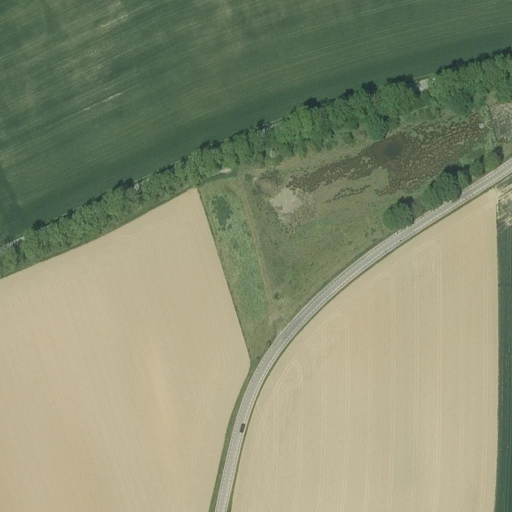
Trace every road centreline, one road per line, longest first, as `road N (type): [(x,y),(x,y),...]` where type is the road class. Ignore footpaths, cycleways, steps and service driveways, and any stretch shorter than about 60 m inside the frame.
road 1 (unclassified): [(0,253),(281,127),(511,64)]
road 2 (tertiary): [(220,511),(249,395),(285,336),(378,252),(511,165)]
